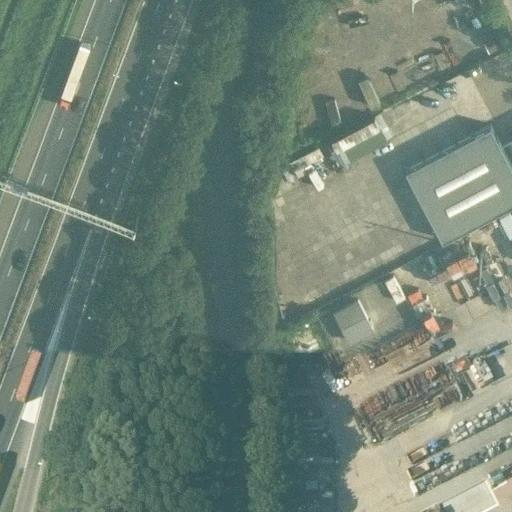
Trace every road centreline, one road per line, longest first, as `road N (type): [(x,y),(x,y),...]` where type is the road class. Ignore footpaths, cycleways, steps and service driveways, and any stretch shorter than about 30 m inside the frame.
road 1 (motorway): [(110,0),(0,297)]
road 2 (motorway): [(19,511),(75,227)]
road 3 (motorway): [(75,227),(160,0)]
road 4 (motorway): [(0,437),(75,227)]
